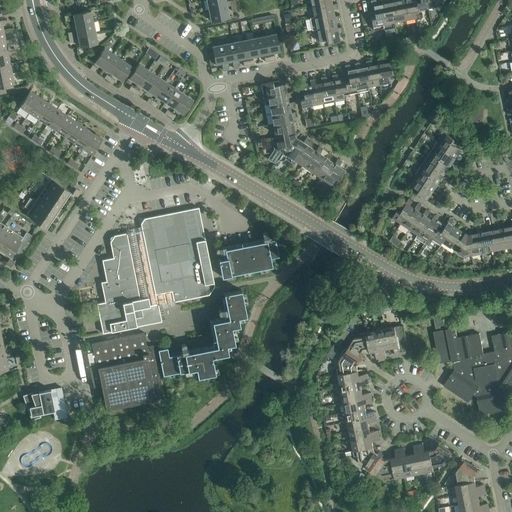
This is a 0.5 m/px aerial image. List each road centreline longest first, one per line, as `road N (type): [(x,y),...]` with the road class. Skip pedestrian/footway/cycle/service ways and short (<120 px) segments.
road 1 (tertiary): [(511,278),(457,286),(409,278),(186,148)]
road 2 (tertiary): [(186,148),(84,87),(42,36),(32,0)]
road 3 (residential): [(215,88),(266,68),(353,54),(344,0)]
road 4 (residential): [(511,201),(475,210),(460,201),(472,177),(511,170)]
road 5 (residential): [(215,88),(200,55),(143,14),(140,0)]
road 6 (residential): [(426,409),(402,419),(387,403),(389,391),(411,379),(426,389),(428,403)]
